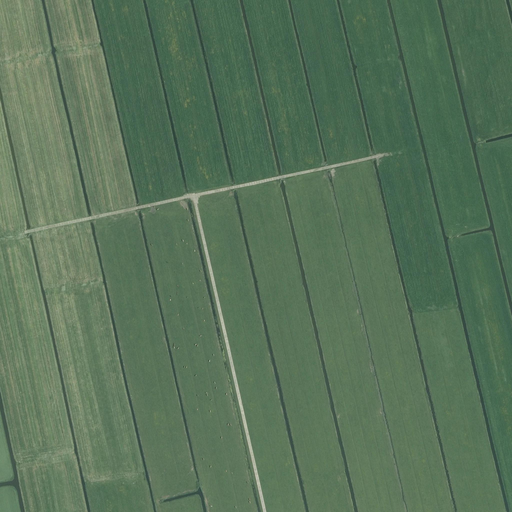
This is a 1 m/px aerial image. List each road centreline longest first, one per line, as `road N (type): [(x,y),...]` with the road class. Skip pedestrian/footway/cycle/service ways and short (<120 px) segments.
road 1 (track): [(264,511),(193,196),(380,156)]
road 2 (track): [(193,196),(24,232)]
